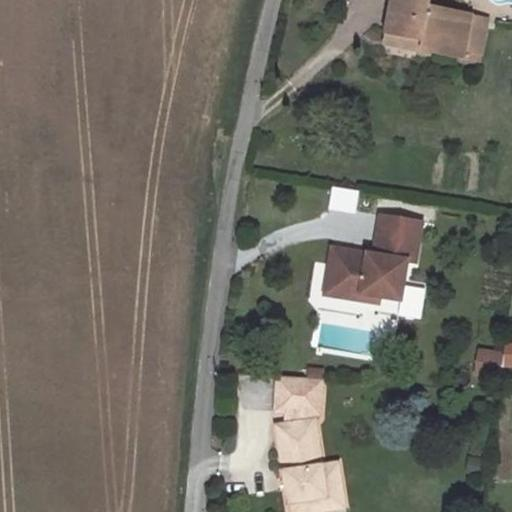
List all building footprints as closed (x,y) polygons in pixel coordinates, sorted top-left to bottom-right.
[(481,53),(488,15),(425,0),(393,0),(388,25),(418,31),(417,41),(481,53)] [(331,189),(329,204),(354,208),(356,193),(331,189)] [(423,251),(428,214),(385,209),(380,247),(341,242),(335,287),(389,294),(391,287),(409,290),(414,250),(423,251)] [(511,369),(511,339),(502,340),(502,350),(473,351),(474,371),(511,369)] [(328,376),(278,375),(277,410),(290,410),(292,423),(281,426),(293,501),(298,501),(299,511),(320,511),(353,507),(347,475),(330,477),(320,408),(327,408),(328,376)]
